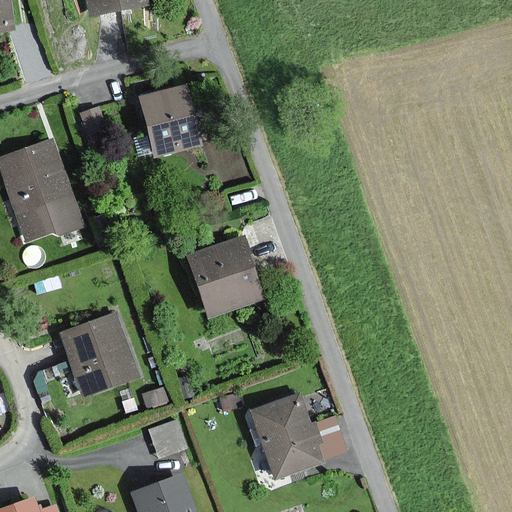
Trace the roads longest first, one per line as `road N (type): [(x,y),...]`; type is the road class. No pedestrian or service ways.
road 1 (residential): [(386,511),(218,42)]
road 2 (residential): [(0,103),(218,42)]
road 3 (residential): [(0,459),(23,436),(25,413),(0,329)]
